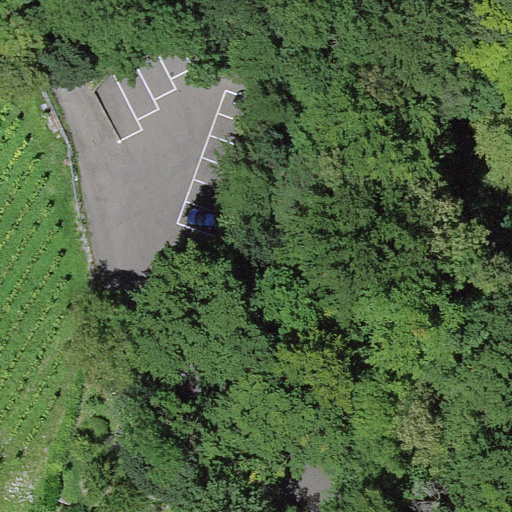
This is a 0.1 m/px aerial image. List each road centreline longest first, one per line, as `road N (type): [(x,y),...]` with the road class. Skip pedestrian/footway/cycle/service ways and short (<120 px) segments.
road 1 (residential): [(328,511),(254,451),(188,380),(165,296),(229,289),(378,370),(511,391)]
road 2 (track): [(0,11),(27,32),(75,106),(165,296)]
